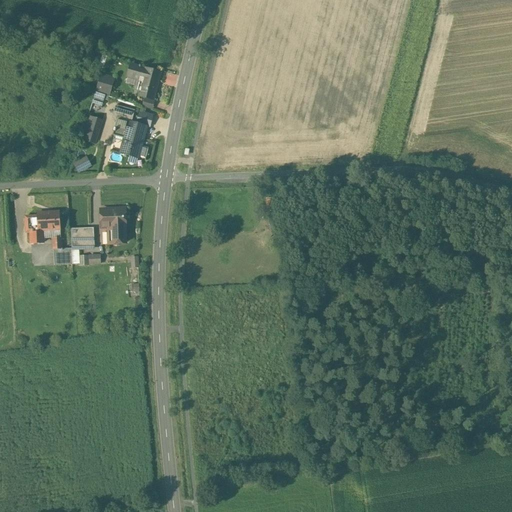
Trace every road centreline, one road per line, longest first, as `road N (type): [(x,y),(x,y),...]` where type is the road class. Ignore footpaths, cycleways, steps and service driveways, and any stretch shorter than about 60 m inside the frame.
road 1 (unclassified): [(165,179),(423,170),(511,193)]
road 2 (tertiary): [(165,179),(158,311),(174,511)]
road 3 (tertiary): [(203,0),(165,179)]
road 4 (unclassified): [(0,187),(165,179)]
